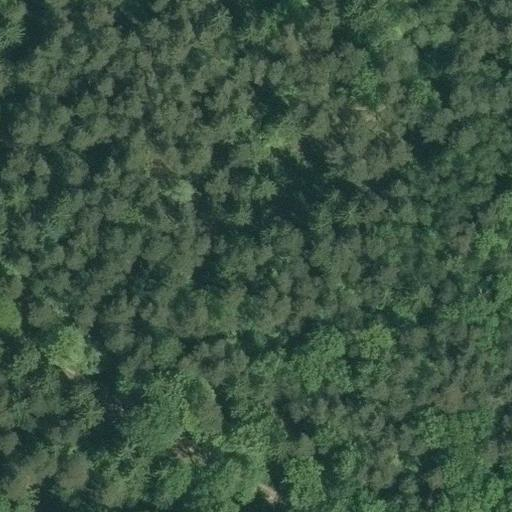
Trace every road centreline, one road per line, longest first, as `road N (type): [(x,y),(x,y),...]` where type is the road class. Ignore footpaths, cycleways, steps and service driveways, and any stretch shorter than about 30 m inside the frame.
road 1 (track): [(0,341),(290,511)]
road 2 (track): [(40,0),(0,120)]
